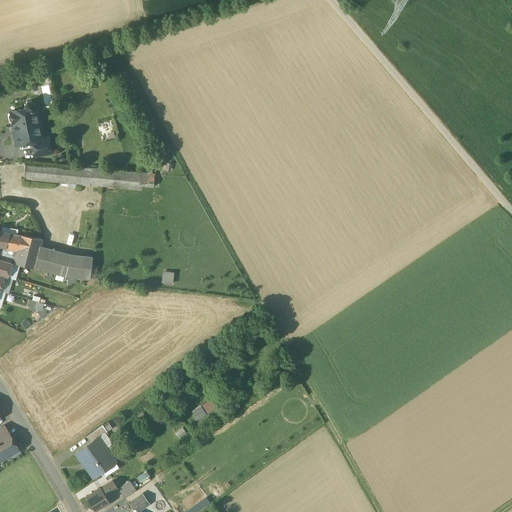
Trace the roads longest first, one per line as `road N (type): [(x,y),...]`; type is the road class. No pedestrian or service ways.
road 1 (track): [(377,511),(126,59),(309,0)]
road 2 (track): [(511,213),(330,0)]
road 3 (residential): [(0,388),(77,511)]
